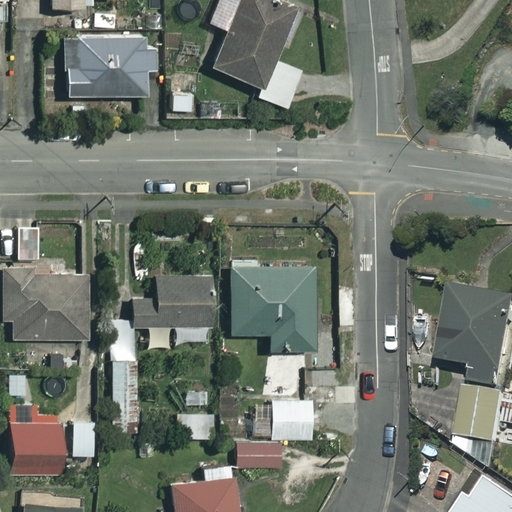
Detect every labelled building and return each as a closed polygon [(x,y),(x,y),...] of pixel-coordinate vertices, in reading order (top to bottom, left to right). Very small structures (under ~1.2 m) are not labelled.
[(266,56),(276,33),(285,36),(296,9),(274,0),(233,0),(208,63),(256,82),(266,56)] [(142,31),(57,33),(59,91),(144,88),(142,31)] [(256,82),(251,95),(281,107),(297,69),(266,56),(256,82)] [(306,260),(223,261),(224,328),(261,328),(262,344),(307,344),(306,260)] [(78,267),(0,269),(0,316),(6,316),(6,336),(80,333),(78,267)] [(208,344),(204,271),(144,274),(144,286),(121,288),(123,329),(167,327),(169,346),(208,344)] [(511,289),(445,276),(429,356),(467,363),(464,378),(497,385),(511,309),(511,289)] [(133,355),(107,356),(109,428),(135,427),(133,355)] [(502,395),(463,386),(452,433),(491,441),(502,395)] [(307,396),(266,397),(267,436),(308,435),(307,396)] [(204,409),(172,411),(173,436),(204,435),(204,409)] [(51,418),(4,418),(5,470),(51,469),(51,418)] [(228,439),(248,439),(248,418),(222,419),(222,439),(228,439)] [(248,439),(228,439),(228,464),(277,463),(276,439),(248,439)] [(232,510),(226,470),(164,479),(169,511),(238,511),(238,510),(232,510)] [(511,511),(511,495),(479,474),(454,511),(511,511)] [(68,511),(68,497),(16,498),(15,511),(68,511)]
